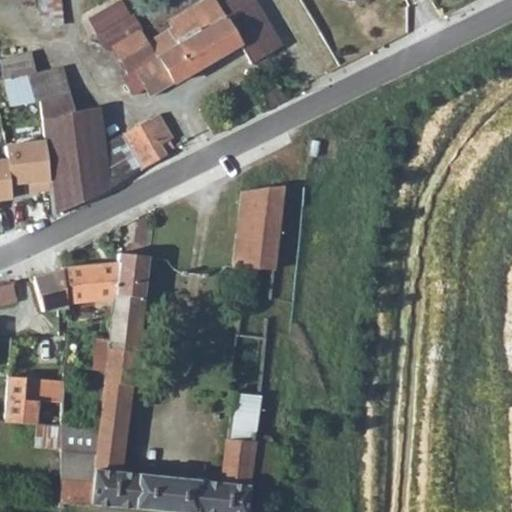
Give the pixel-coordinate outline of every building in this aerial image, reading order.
[(129,16),(119,0),(85,20),(104,52),(111,48),(127,75),(120,79),(131,98),(144,90),(148,98),(238,44),(250,62),(281,44),(254,0),(226,0),(218,5),(215,0),(204,0),(170,21),(173,27),(148,42),(131,15),(129,16)] [(314,0),(316,2),(350,9),(352,0),(314,0)] [(29,53),(0,60),(0,74),(8,105),(38,98),(38,102),(41,120),(72,112),(60,67),(36,72),(29,53)] [(275,82),(259,91),(267,109),(284,100),(275,82)] [(51,192),(54,215),(113,186),(140,170),(121,135),(101,145),(97,111),(72,112),(41,120),(44,142),(51,192)] [(173,137),(160,114),(121,135),(140,170),(168,154),(167,152),(175,148),(171,139),(173,137)] [(51,192),(44,142),(4,148),(7,164),(0,165),(0,204),(13,203),(10,187),(25,185),(27,196),(51,192)] [(242,191),(233,267),(244,269),(273,272),(283,185),(282,185),(242,191)] [(117,254),(117,262),(113,294),(144,298),(148,257),(117,254)] [(60,266),(60,269),(32,276),(42,310),(55,310),(67,308),(65,302),(113,294),(117,262),(60,266)] [(10,282),(0,284),(0,304),(15,301),(10,282)] [(113,294),(108,338),(107,348),(138,352),(144,298),(113,294)] [(108,338),(63,333),(59,367),(80,370),(104,373),(107,348),(108,338)] [(60,501),(89,505),(89,503),(169,511),(244,511),(247,489),(260,491),(262,474),(263,459),(276,460),(276,455),(274,444),(272,439),(267,435),(259,434),(254,433),(253,443),(226,440),(221,483),(120,472),(130,384),(134,385),(138,352),(107,348),(104,373),(98,428),(61,425),(61,426),(62,476),(60,476),(60,501)] [(60,375),(78,381),(80,370),(59,367),(60,375)] [(2,421),(61,426),(61,425),(60,380),(7,376),(2,421)] [(226,440),(253,443),(254,433),(257,400),(231,397),(226,440)] [(276,460),(263,459),(262,474),(276,475),(276,469),(276,461),(276,460)]
